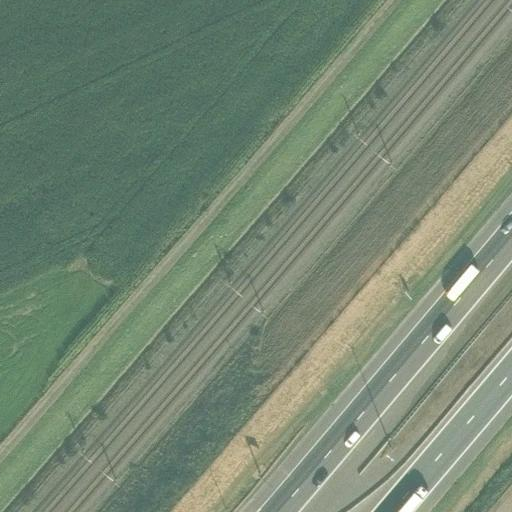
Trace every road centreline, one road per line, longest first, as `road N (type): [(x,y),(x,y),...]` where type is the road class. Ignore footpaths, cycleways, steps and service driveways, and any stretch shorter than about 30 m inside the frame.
road 1 (motorway): [(511,238),(275,511)]
road 2 (motorway): [(391,511),(511,370)]
